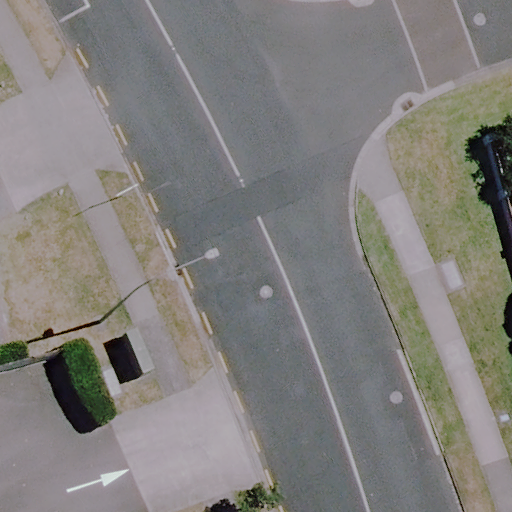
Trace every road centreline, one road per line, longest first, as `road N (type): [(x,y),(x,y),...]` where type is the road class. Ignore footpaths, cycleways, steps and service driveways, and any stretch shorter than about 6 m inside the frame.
road 1 (tertiary): [(211,122),(326,385),(367,511)]
road 2 (residential): [(511,8),(211,122)]
road 3 (tertiary): [(139,0),(211,122)]
